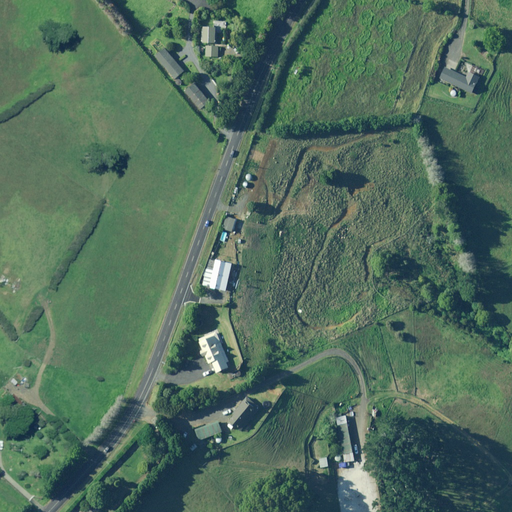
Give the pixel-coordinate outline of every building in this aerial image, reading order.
[(215,43),(215,27),(203,27),(202,43),(215,43)] [(218,46),(206,46),(205,56),(218,56),(218,46)] [(184,70),(164,48),(155,56),(175,79),(184,70)] [(444,66),(439,78),(472,93),(479,77),(469,72),(466,76),(444,66)] [(210,101),(195,83),(184,92),(200,110),(210,101)] [(231,264),(216,260),(209,286),(225,290),(231,264)] [(201,356),(205,354),(209,363),(211,362),(216,372),(230,366),(216,334),(199,342),(203,350),(199,352),(201,356)] [(18,401),(10,393),(3,399),(12,408),(18,401)] [(261,407),(247,395),(240,404),(242,406),(230,420),(242,430),(261,407)] [(346,416),(336,418),(343,451),(353,449),(346,416)] [(218,422),(195,430),(199,440),(222,432),(218,422)]
